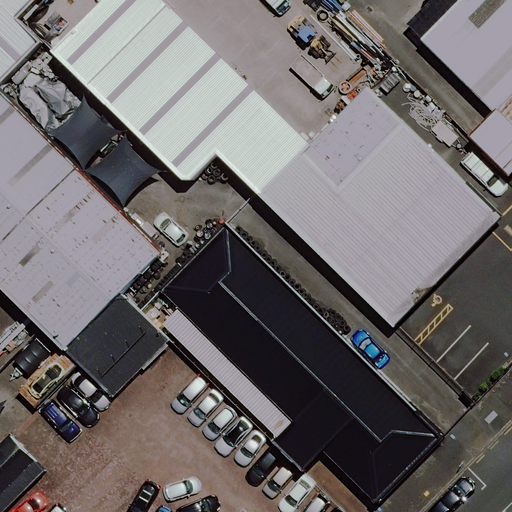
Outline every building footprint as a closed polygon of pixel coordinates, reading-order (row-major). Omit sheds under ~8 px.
[(0,0),(0,71),(3,68),(0,64),(0,26),(26,0),(0,0)] [(286,230),(320,196),(352,228),(416,164),(384,132),(387,130),(352,95),(286,160),(244,118),(126,0),(98,0),(33,66),(165,197),(195,167),(238,210),(252,196),(286,230)] [(490,190),(511,168),(511,21),(490,0),(457,0),(405,51),(476,122),(449,149),(490,190)] [(511,0),(490,0),(511,21),(511,0)] [(0,325),(83,408),(140,351),(98,309),(140,267),(0,127),(0,325)] [(278,476),(292,462),(342,511),(351,511),(417,446),(201,231),(131,301),(268,437),(253,452),(278,476)]
